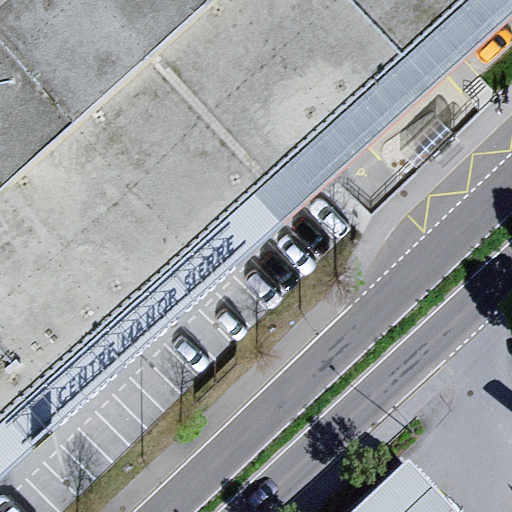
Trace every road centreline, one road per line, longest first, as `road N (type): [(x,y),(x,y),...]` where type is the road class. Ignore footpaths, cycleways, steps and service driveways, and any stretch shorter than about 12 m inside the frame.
road 1 (secondary): [(511,183),(166,511)]
road 2 (secondary): [(248,511),(511,267)]
